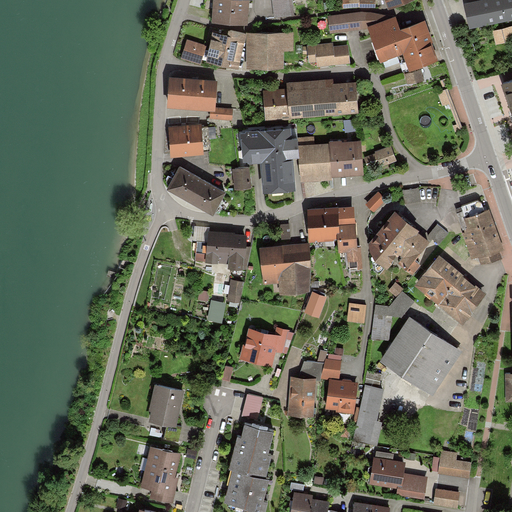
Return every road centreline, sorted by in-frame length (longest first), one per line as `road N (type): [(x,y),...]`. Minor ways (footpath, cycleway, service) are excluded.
road 1 (residential): [(166,206),(248,220),(490,156)]
road 2 (residential): [(68,511),(131,292),(166,206)]
road 3 (residential): [(183,0),(164,61),(158,119),(156,180),(166,206)]
road 4 (tertiary): [(434,0),(490,156)]
road 5 (residential): [(317,489),(452,511)]
road 6 (residential): [(189,511),(219,392)]
